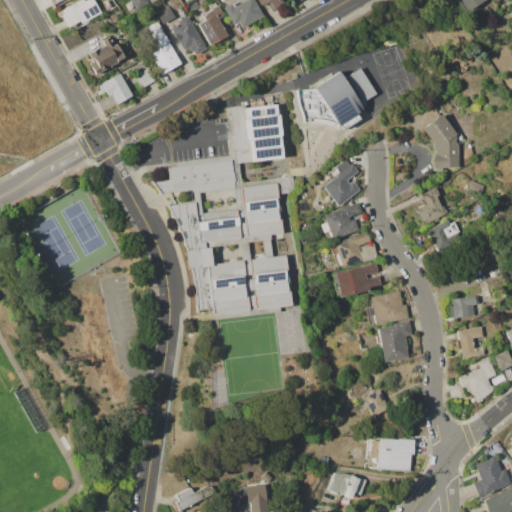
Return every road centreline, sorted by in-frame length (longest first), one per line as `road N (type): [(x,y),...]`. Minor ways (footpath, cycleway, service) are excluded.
road 1 (residential): [(142,511),(168,292),(159,251),(100,140)]
road 2 (residential): [(446,465),(433,333),(423,293),(377,206),(376,151)]
road 3 (tertiary): [(159,107),(347,0)]
road 4 (residential): [(100,140),(21,0)]
